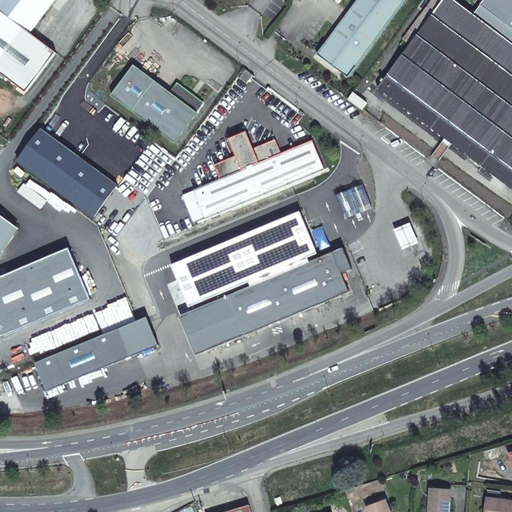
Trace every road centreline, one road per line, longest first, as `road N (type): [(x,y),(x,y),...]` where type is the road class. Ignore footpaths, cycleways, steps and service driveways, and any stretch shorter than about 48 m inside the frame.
road 1 (residential): [(177,0),(430,190)]
road 2 (secondary): [(232,465),(511,350)]
road 3 (secondary): [(232,465),(511,394)]
road 4 (secondary): [(511,309),(301,388)]
road 5 (secondary): [(293,393),(250,421),(142,453),(136,482),(158,493)]
road 6 (tertiary): [(246,411),(188,414),(55,442)]
road 7 (unknown): [(0,154),(115,0)]
road 8 (secondary): [(246,411),(70,452)]
road 9 (secondary): [(432,314),(301,388)]
road 10 (residential): [(430,190),(451,227),(456,261),(448,297),(432,314)]
road 11 (tertiary): [(0,500),(76,493),(83,478),(70,452)]
